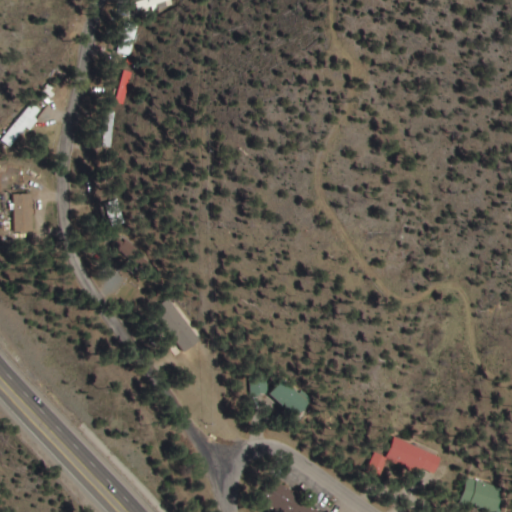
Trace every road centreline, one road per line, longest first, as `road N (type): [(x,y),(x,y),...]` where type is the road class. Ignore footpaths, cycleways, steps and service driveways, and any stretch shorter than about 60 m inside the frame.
road 1 (residential): [(102,0),(70,128),(61,215),(90,290),(184,424),(235,470)]
road 2 (tertiary): [(231,511),(235,470),(256,446),(278,449),(371,511)]
road 3 (primary): [(126,511),(0,377)]
